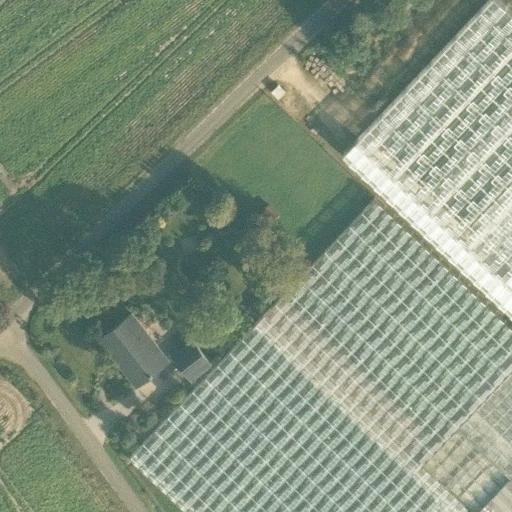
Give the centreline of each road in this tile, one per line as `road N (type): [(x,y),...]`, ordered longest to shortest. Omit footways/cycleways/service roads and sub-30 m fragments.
road 1 (unclassified): [(0,322),(333,0)]
road 2 (unclassified): [(141,511),(0,328)]
